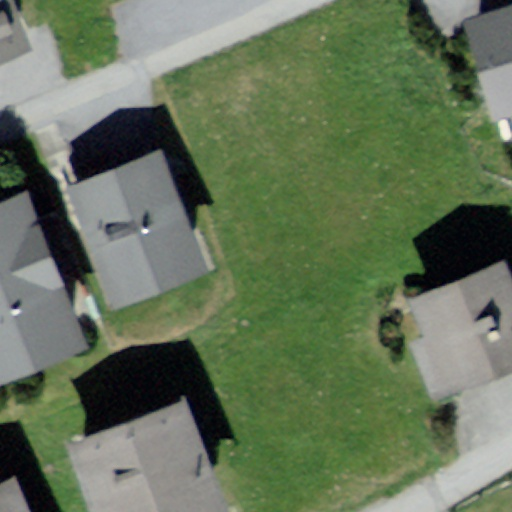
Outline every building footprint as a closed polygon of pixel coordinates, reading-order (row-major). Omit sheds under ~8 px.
[(4,0),(0,0),(0,60),(22,53),(4,0)] [(511,7),(463,21),(490,117),(511,110),(511,7)] [(160,162),(70,192),(109,306),(199,275),(160,162)] [(0,380),(83,352),(30,202),(0,213),(0,380)] [(511,364),(511,297),(498,262),(405,299),(419,335),(404,341),(426,398),(511,364)] [(181,420),(85,455),(105,511),(200,511),(213,507),(181,420)] [(19,511),(11,489),(0,492),(0,511),(19,511)]
